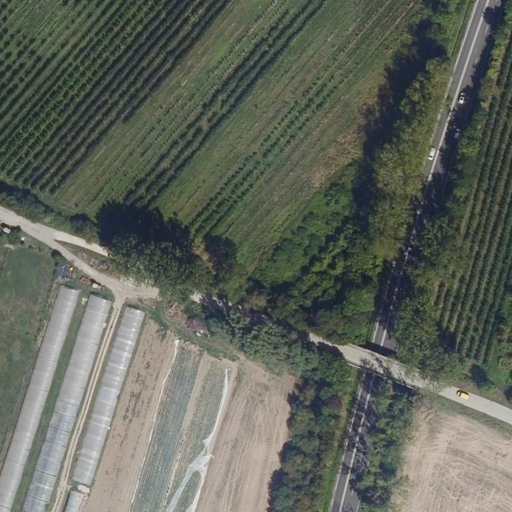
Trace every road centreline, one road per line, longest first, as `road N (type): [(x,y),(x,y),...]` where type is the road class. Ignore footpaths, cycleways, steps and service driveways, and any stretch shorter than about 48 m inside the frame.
road 1 (primary): [(344,511),(395,310),(492,0)]
road 2 (unclassified): [(413,381),(0,212)]
